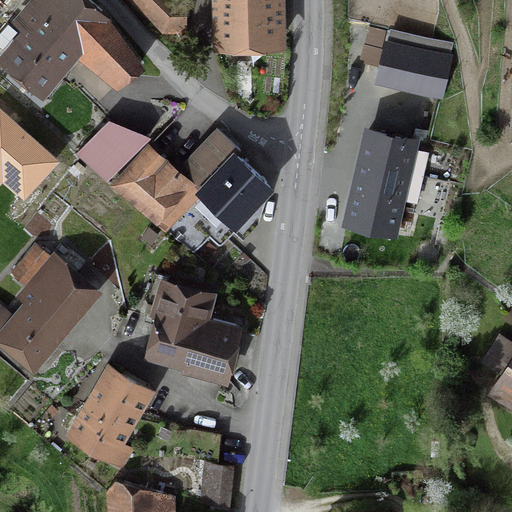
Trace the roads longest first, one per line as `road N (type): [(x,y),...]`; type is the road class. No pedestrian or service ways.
road 1 (tertiary): [(300,146),(256,511)]
road 2 (residential): [(300,146),(248,128),(196,93),(109,0)]
road 3 (tertiary): [(309,0),(300,146)]
